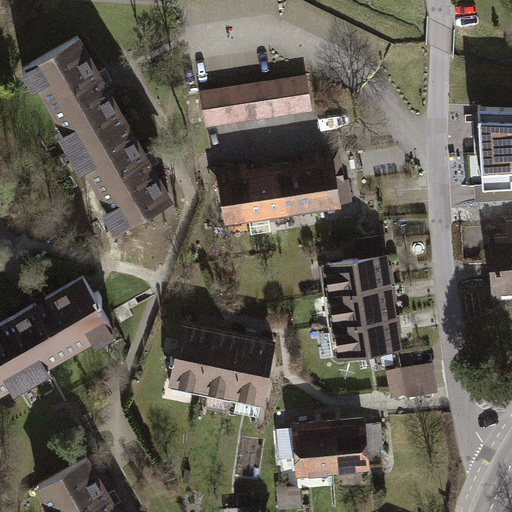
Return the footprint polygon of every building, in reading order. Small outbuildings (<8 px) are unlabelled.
[(129,126),(81,45),(25,78),(73,159),(129,126)] [(269,76),(173,90),(177,118),(310,99),(306,70),(269,76)] [(511,99),(481,98),(484,177),(511,175),(511,99)] [(177,204),(129,126),(73,159),(121,237),(177,204)] [(316,219),(351,213),(348,194),(337,196),(334,175),(340,174),(337,156),(306,161),(308,168),(316,219)] [(286,224),(316,219),(308,168),(277,173),(286,224)] [(229,233),(255,229),(247,178),(245,171),(215,176),(218,192),(222,191),(229,233)] [(255,229),(286,224),(277,173),(247,178),(255,229)] [(498,295),(511,293),(511,220),(509,220),(510,237),(495,238),(498,295)] [(394,287),(389,254),(323,264),(327,297),(394,287)] [(86,273),(10,317),(39,367),(114,322),(86,273)] [(399,320),(394,287),(327,297),(332,330),(399,320)] [(10,317),(0,322),(0,389),(39,367),(10,317)] [(404,352),(399,320),(332,330),(337,362),(404,352)] [(173,393),(205,400),(219,338),(187,331),(173,393)] [(205,400),(238,407),(251,345),(219,338),(205,400)] [(238,407),(270,414),(284,352),(251,345),(238,407)] [(424,365),(404,369),(408,395),(429,391),(424,365)] [(341,481),(379,477),(378,466),(390,465),(387,436),(375,437),(375,430),(337,434),(341,481)] [(303,484),(341,481),(337,434),(298,437),(299,447),(285,448),(287,478),(302,477),(303,484)] [(116,511),(87,461),(36,490),(49,511),(116,511)]
